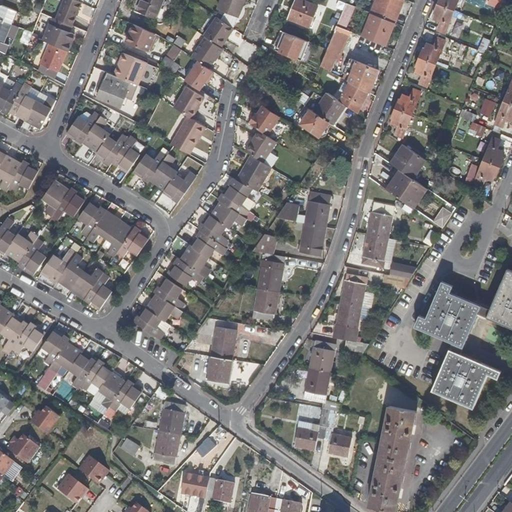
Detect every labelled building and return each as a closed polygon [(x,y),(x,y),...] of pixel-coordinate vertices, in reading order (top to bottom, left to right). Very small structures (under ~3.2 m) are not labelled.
[(83,4),(73,0),(63,0),(55,19),(71,26),(76,12),(79,14),(83,4)] [(99,0),(98,0),(87,0),(86,4),(95,8),(99,0)] [(142,0),(138,11),(157,18),(164,0),(142,0)] [(245,0),(221,0),(218,10),(225,13),(238,18),(245,0)] [(317,7),(300,0),(296,0),(289,20),(309,27),(317,7)] [(376,0),(372,14),(396,23),(400,13),(397,12),(402,0),(376,0)] [(440,0),(439,3),(456,10),(460,0),(440,0)] [(435,13),(437,14),(435,19),(442,22),(439,30),(447,33),(456,10),(439,3),(435,13)] [(352,6),(346,4),(343,12),(342,15),(348,18),(353,6),(352,6)] [(2,5),(0,9),(0,42),(4,44),(12,24),(17,12),(2,5)] [(79,14),(76,12),(71,26),(73,27),(79,14)] [(471,17),(460,12),(457,19),(468,24),(471,17)] [(225,13),(221,20),(234,29),(238,18),(225,13)] [(396,23),(372,14),(363,37),(386,46),(396,23)] [(221,20),(217,17),(204,36),(206,38),(221,48),(234,29),(221,20)] [(507,20),(501,17),(498,25),(502,27),(503,28),(507,20)] [(52,18),(50,24),(71,33),(74,27),(73,27),(71,26),(55,19),(52,18)] [(50,24),(43,41),(45,42),(49,44),(68,52),(69,52),(76,35),(71,33),(50,24)] [(157,34),(133,24),(126,43),(149,52),(157,34)] [(349,31),(337,26),(330,45),(339,49),(342,50),(349,31)] [(32,35),(25,31),(22,40),(29,43),(29,41),(31,37),(32,35)] [(33,32),(32,35),(31,37),(37,39),(38,39),(40,34),(34,31),(33,32)] [(306,41),(286,33),(278,53),(298,61),(298,60),(306,41)] [(504,37),(498,34),(494,43),(500,46),(504,37)] [(182,48),(185,40),(177,37),(173,44),(182,48)] [(221,48),(206,38),(192,57),(199,61),(210,69),(223,50),(221,48)] [(426,49),(424,49),(421,57),(438,64),(447,42),(439,38),(435,47),(428,44),(426,49)] [(491,41),(484,38),(479,51),(481,51),(486,54),(488,50),(491,41)] [(38,39),(37,39),(35,44),(43,47),(45,42),(43,41),(38,39)] [(309,42),(306,41),(298,60),(302,61),(309,42)] [(456,54),(460,46),(452,42),(448,50),(456,54)] [(68,52),(49,44),(40,64),(60,73),(68,52)] [(330,45),(328,49),(320,67),(329,72),(339,49),(330,45)] [(488,50),(486,54),(484,59),(491,62),(495,53),(488,50)] [(148,64),(124,54),(115,76),(139,86),(148,64)] [(167,57),(162,65),(175,74),(180,66),(175,62),(167,57)] [(418,65),(420,65),(417,72),(424,76),(420,84),(429,87),(438,64),(421,57),(418,65)] [(349,69),(344,79),(349,82),(370,93),(379,70),(350,59),(346,68),(349,69)] [(491,62),(484,60),(480,70),(486,72),(491,62)] [(210,69),(199,61),(186,81),(201,91),(213,72),(210,69)] [(40,64),(38,71),(56,81),(60,73),(40,64)] [(111,74),(108,73),(98,99),(102,101),(106,92),(104,91),(111,74)] [(115,76),(111,74),(104,91),(106,92),(102,101),(122,109),(127,98),(133,101),(136,92),(143,96),(147,90),(139,86),(115,76)] [(476,80),(468,77),(465,85),(472,88),(476,80)] [(340,91),(344,93),(340,101),(347,106),(349,108),(359,114),(370,93),(349,82),(348,85),(344,82),(340,91)] [(12,92),(3,87),(0,91),(0,110),(9,115),(10,112),(24,86),(17,83),(12,92)] [(25,84),(24,86),(10,112),(26,120),(36,101),(28,97),(32,88),(25,84)] [(206,97),(188,87),(175,108),(189,116),(192,118),(206,97)] [(402,101),(400,100),(397,108),(414,115),(423,93),(415,90),(411,99),(404,96),(402,101)] [(340,101),(328,93),(315,112),(331,124),(334,126),(347,106),(340,101)] [(44,106),(36,101),(26,120),(42,129),(56,102),(48,98),(44,106)] [(491,118),(495,102),(483,99),(479,115),(491,118)] [(302,104),(297,100),(293,106),(299,109),(302,104)] [(511,104),(505,101),(495,124),(503,127),(507,119),(511,121),(511,104)] [(257,114),(255,113),(248,123),(258,130),(267,136),(280,117),(263,106),(257,114)] [(349,108),(347,106),(334,126),(336,127),(349,108)] [(393,118),(395,118),(392,124),(399,127),(396,135),(404,139),(414,115),(397,108),(393,118)] [(310,109),(300,123),(322,138),(331,124),(315,112),(310,109)] [(477,115),(463,109),(460,117),(473,122),(474,122),(477,115)] [(80,117),(79,117),(67,134),(82,145),(84,142),(100,118),(94,114),(93,116),(87,113),(82,115),(80,117)] [(458,119),(449,115),(444,127),(453,131),(458,119)] [(102,116),(100,118),(84,142),(98,152),(109,137),(111,134),(103,129),(108,120),(102,116)] [(192,118),(189,116),(171,145),(174,147),(189,154),(206,127),(192,118)] [(474,122),(473,122),(469,132),(483,138),(487,128),(474,122)] [(453,131),(444,127),(438,141),(448,145),(454,131),(453,131)] [(267,136),(258,130),(244,151),(251,155),(264,163),(278,143),(267,136)] [(117,143),(109,137),(98,152),(98,153),(113,164),(114,162),(130,139),(123,134),(117,143)] [(131,137),(130,139),(114,162),(129,173),(141,155),(132,150),(138,141),(131,137)] [(501,141),(493,138),(484,160),(501,167),(504,158),(502,158),(505,152),(498,150),(501,141)] [(427,160),(406,146),(393,165),(400,170),(403,172),(414,179),(427,160)] [(0,148),(0,167),(7,155),(8,153),(0,148)] [(155,160),(147,155),(135,172),(150,183),(152,181),(167,157),(161,152),(155,160)] [(169,154),(167,157),(152,181),(166,190),(176,175),(178,172),(170,167),(175,159),(169,154)] [(23,164),(7,155),(0,167),(0,176),(6,179),(1,188),(8,192),(9,189),(23,164)] [(246,163),(248,165),(238,181),(253,189),(259,192),(272,168),(264,163),(251,155),(246,163)] [(501,167),(484,160),(475,183),(483,186),(486,178),(493,181),(495,176),(497,176),(501,167)] [(24,162),(23,164),(9,189),(17,193),(21,184),(30,189),(40,170),(24,162)] [(248,165),(246,163),(236,180),(238,181),(248,165)] [(403,172),(400,170),(387,189),(389,191),(403,172)] [(184,181),(176,175),(166,190),(164,193),(179,203),(197,177),(190,172),(184,181)] [(414,179),(403,172),(389,191),(414,208),(427,188),(414,179)] [(236,180),(233,178),(219,199),(221,200),(245,218),(249,212),(241,205),(247,197),(253,189),(238,181),(236,180)] [(71,191),(56,181),(43,199),(52,205),(46,213),(53,217),(54,215),(71,191)] [(72,189),(71,191),(54,215),(61,219),(67,211),(75,217),(87,199),(72,189)] [(332,196),(311,192),(307,216),(306,224),(326,228),(332,196)] [(154,205),(170,214),(176,204),(161,194),(154,205)] [(256,203),(247,197),(241,205),(249,212),(256,203)] [(245,218),(221,200),(210,215),(227,227),(230,229),(235,222),(243,227),(248,220),(245,218)] [(107,211),(92,201),(80,218),(88,224),(83,232),(89,237),(107,211)] [(397,207),(375,202),(369,234),(390,239),(397,207)] [(288,203),(286,206),(277,218),(297,222),(298,214),(300,205),(288,203)] [(446,217),(444,216),(438,225),(443,228),(456,209),(453,206),(446,217)] [(120,220),(107,211),(89,237),(89,238),(95,243),(101,234),(108,239),(120,220)] [(209,214),(199,229),(201,230),(225,247),(229,241),(221,235),(227,227),(210,215),(209,214)] [(307,216),(298,214),(297,222),(306,224),(307,216)] [(15,223),(8,218),(0,229),(0,251),(5,255),(7,253),(18,237),(9,232),(15,223)] [(134,230),(120,220),(108,239),(114,244),(109,252),(115,257),(118,253),(134,230)] [(326,228),(306,224),(300,252),(322,256),(326,228)] [(438,225),(436,224),(425,242),(432,247),(443,228),(438,225)] [(135,227),(134,230),(118,253),(124,258),(130,250),(138,256),(150,238),(135,227)] [(225,247),(201,230),(191,245),(209,257),(215,249),(224,255),(228,249),(225,247)] [(19,235),(18,237),(7,253),(22,263),(39,238),(39,237),(33,232),(27,240),(19,235)] [(279,238),(266,234),(256,248),(254,251),(262,253),(274,255),(279,238)] [(390,239),(369,234),(363,264),(384,269),(390,239)] [(45,243),(39,238),(22,263),(19,266),(34,276),(48,257),(39,251),(45,243)] [(209,257),(191,245),(181,260),(204,276),(207,278),(211,272),(203,266),(209,257)] [(63,261),(54,255),(42,273),(57,284),(59,281),(75,257),(68,253),(63,261)] [(260,266),(263,266),(259,289),(280,292),(286,257),(274,255),(262,253),(260,266)] [(77,254),(75,257),(59,281),(72,290),(85,272),(78,267),(84,259),(77,254)] [(181,260),(178,258),(168,273),(186,286),(192,277),(200,283),(204,276),(181,260)] [(92,277),(85,272),(72,290),(86,299),(104,274),(104,273),(98,268),(92,277)] [(417,272),(395,268),(394,276),(412,280),(417,272)] [(491,308),(487,318),(511,328),(511,270),(507,269),(491,308)] [(110,278),(104,274),(86,299),(100,310),(113,292),(104,286),(110,278)] [(370,278),(348,274),(342,303),(364,307),(370,278)] [(394,276),(387,275),(385,283),(407,287),(412,280),(394,276)] [(165,277),(155,292),(157,293),(181,310),(185,304),(177,298),(183,290),(165,277)] [(477,315),(481,306),(451,293),(454,286),(443,282),(427,319),(421,316),(416,327),(453,343),(464,347),(477,315)] [(280,292),(259,289),(253,318),(275,322),(280,292)] [(181,310),(157,293),(147,308),(162,319),(166,321),(171,313),(179,319),(184,312),(181,310)] [(364,307),(342,303),(336,338),(347,340),(357,342),(364,307)] [(15,315),(0,305),(0,304),(0,331),(3,333),(15,315)] [(487,318),(491,308),(482,304),(481,306),(477,315),(486,319),(487,318)] [(147,308),(145,307),(135,322),(160,340),(165,333),(157,327),(162,319),(147,308)] [(30,325),(15,315),(3,333),(11,339),(4,349),(11,353),(14,349),(30,325)] [(32,323),(30,325),(14,349),(20,353),(26,345),(35,351),(47,333),(32,323)] [(237,331),(217,327),(212,356),(232,360),(237,331)] [(43,347),(51,353),(45,361),(52,366),(68,342),(70,339),(55,329),(43,347)] [(338,345),(317,340),(311,368),(333,373),(338,345)] [(357,342),(347,340),(346,350),(365,353),(370,345),(357,342)] [(83,352),(68,342),(52,366),(50,368),(57,373),(62,365),(70,370),(83,352)] [(464,347),(453,343),(450,349),(461,354),(464,347)] [(199,347),(193,344),(190,350),(197,353),(199,347)] [(461,354),(450,349),(432,391),(474,409),(488,374),(498,379),(501,371),(461,354)] [(98,363),(83,352),(70,370),(78,376),(73,384),(80,389),(82,386),(98,363)] [(232,360),(212,356),(206,390),(226,393),(232,360)] [(100,360),(98,363),(82,386),(88,390),(93,382),(101,388),(112,373),(114,370),(100,360)] [(333,373),(311,368),(305,399),(327,403),(327,401),(333,373)] [(112,373),(101,388),(100,390),(108,396),(102,404),(109,409),(111,406),(127,383),(112,373)] [(129,380),(127,383),(111,406),(117,410),(123,402),(131,408),(143,391),(129,380)] [(16,405),(0,392),(0,412),(1,411),(7,416),(16,405)] [(344,404),(333,402),(328,409),(331,410),(338,411),(341,412),(344,404)] [(46,405),(43,410),(58,421),(61,416),(46,405)] [(396,511),(417,411),(390,406),(370,508),(394,511),(396,511)] [(186,412),(164,408),(160,430),(182,434),(186,412)] [(320,426),(300,422),(296,447),(317,451),(319,439),(325,440),(331,410),(328,409),(326,409),(324,408),(320,426)] [(39,409),(32,420),(49,433),(58,421),(43,410),(42,411),(39,409)] [(325,440),(332,441),(330,454),(350,457),(354,439),(334,434),(338,411),(331,410),(325,440)] [(111,424),(102,418),(98,423),(108,429),(111,424)] [(182,434),(160,430),(154,459),(175,464),(176,457),(177,457),(182,434)] [(17,439),(13,444),(9,450),(28,464),(40,447),(24,434),(20,440),(17,439)] [(206,437),(196,451),(204,458),(215,444),(206,437)] [(141,447),(127,438),(121,447),(134,456),(141,447)] [(0,472),(4,476),(15,461),(0,450),(0,472)] [(107,467),(91,455),(79,469),(96,481),(107,467)] [(110,470),(107,467),(96,481),(100,484),(110,470)] [(210,478),(185,473),(182,494),(207,499),(210,478)] [(89,489),(69,474),(58,489),(77,504),(89,489)] [(236,483),(210,478),(207,499),(232,504),(236,483)] [(275,511),(278,499),(253,494),(249,511),(275,511)] [(301,511),(303,504),(278,499),(275,511),(301,511)] [(150,511),(138,502),(133,509),(130,511),(150,511)]
